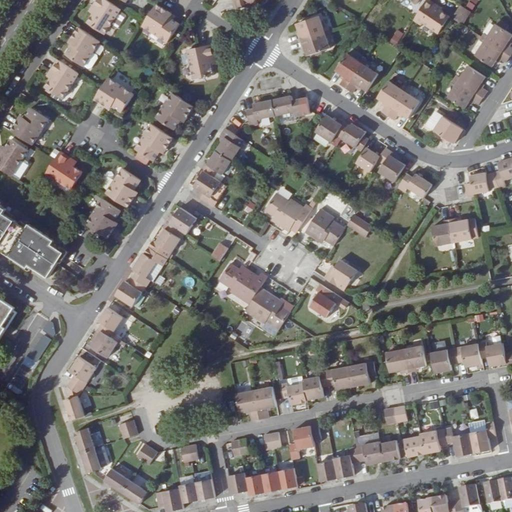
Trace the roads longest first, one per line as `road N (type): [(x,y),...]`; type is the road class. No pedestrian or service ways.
road 1 (residential): [(511,461),(495,392),(476,381),(211,435)]
road 2 (residential): [(262,49),(417,155),(455,164)]
road 3 (residential): [(69,511),(38,402),(81,320)]
road 4 (residential): [(321,497),(511,461)]
road 5 (residential): [(170,187),(262,49)]
road 6 (residential): [(81,320),(170,187)]
road 7 (residential): [(290,262),(170,187)]
